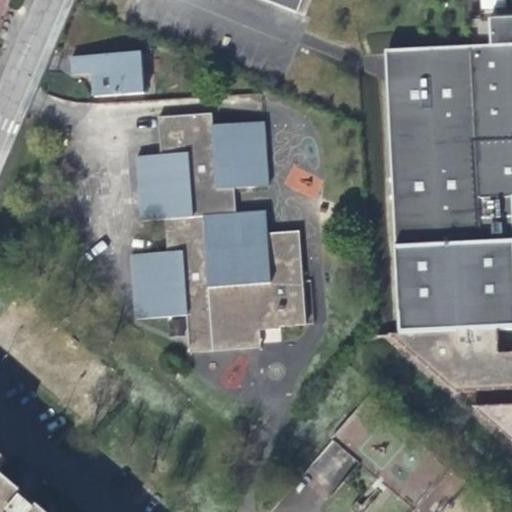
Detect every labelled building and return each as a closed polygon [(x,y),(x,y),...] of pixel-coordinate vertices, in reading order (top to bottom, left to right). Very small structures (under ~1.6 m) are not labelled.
[(0,0),(0,30),(9,0),(0,0)] [(244,0),(296,21),(303,0),(244,0)] [(504,0),(480,0),(480,9),(505,9),(504,0)] [(479,217),(511,215),(511,199),(511,196),(511,195),(511,15),(486,17),(487,46),(375,51),(395,256),(480,248),(479,217)] [(141,62),(75,69),(77,90),(94,88),(97,107),(145,102),(141,62)] [(192,322),(194,335),(219,332),(216,306),(265,301),(268,332),(314,328),(305,235),(273,238),(272,215),(236,219),(233,193),(268,189),(262,127),(213,131),(210,120),(160,125),(163,161),(140,164),(146,228),(170,226),(173,258),(137,262),(143,327),(192,322)] [(511,254),(393,262),(400,341),(511,329),(511,254)] [(270,352),(268,332),(265,301),(216,306),(219,332),(194,335),(196,360),(270,352)] [(511,355),(500,356),(498,331),(400,341),(396,342),(460,396),(511,389),(511,405),(476,410),(511,440),(511,355)] [(411,511),(511,511),(511,509),(395,424),(373,454),(365,448),(369,444),(355,434),(348,444),(388,474),(381,483),(415,507),(411,511)]
